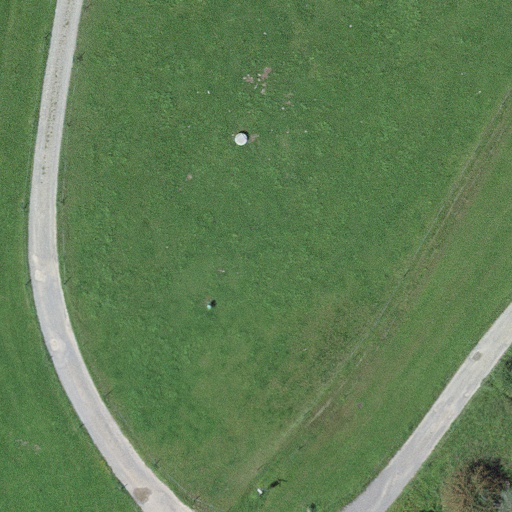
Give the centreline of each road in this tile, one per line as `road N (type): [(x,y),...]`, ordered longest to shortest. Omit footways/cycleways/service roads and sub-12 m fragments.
road 1 (track): [(73,0),(53,120),(48,287),(91,418),(172,511)]
road 2 (track): [(370,511),(511,328)]
